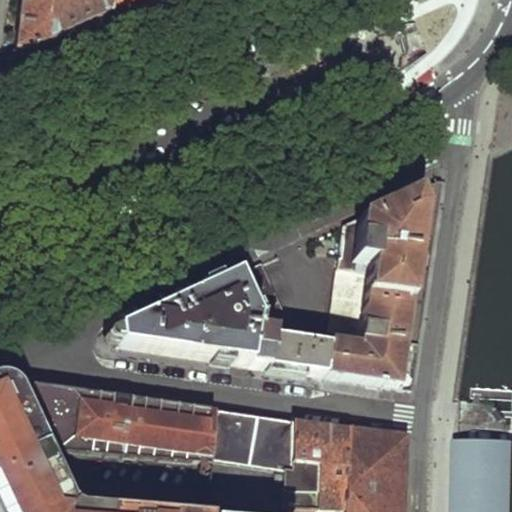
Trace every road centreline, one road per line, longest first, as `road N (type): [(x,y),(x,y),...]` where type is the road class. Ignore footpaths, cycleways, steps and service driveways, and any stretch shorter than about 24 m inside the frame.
road 1 (secondary): [(0,308),(421,113),(466,84)]
road 2 (residential): [(30,338),(458,150)]
road 3 (residential): [(30,338),(46,367),(418,417)]
road 4 (residential): [(290,0),(0,140)]
road 5 (residential): [(418,417),(458,150)]
road 6 (residential): [(209,0),(0,95)]
